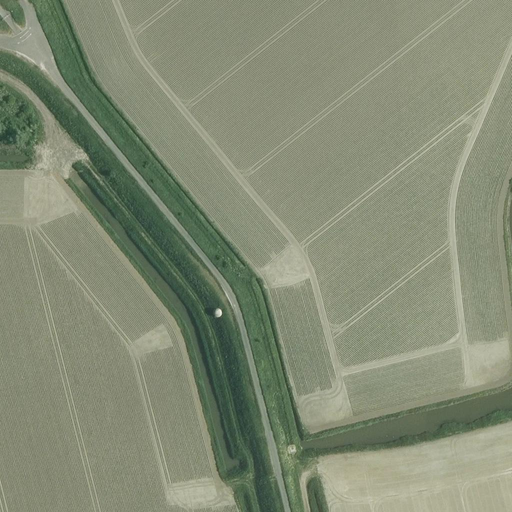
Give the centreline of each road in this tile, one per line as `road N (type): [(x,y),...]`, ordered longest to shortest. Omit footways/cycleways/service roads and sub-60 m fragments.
road 1 (unclassified): [(286,511),(228,291),(26,43)]
road 2 (track): [(0,71),(70,134),(204,312),(258,511)]
